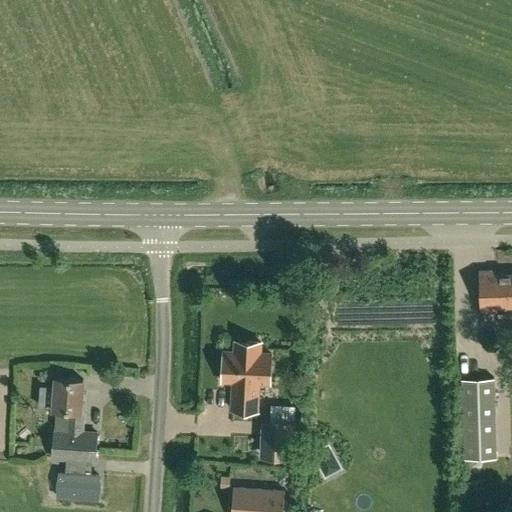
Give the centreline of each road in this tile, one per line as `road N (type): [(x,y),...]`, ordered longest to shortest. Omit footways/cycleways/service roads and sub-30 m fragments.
road 1 (secondary): [(161,219),(511,216)]
road 2 (unclassified): [(149,511),(161,219)]
road 3 (secondary): [(0,216),(161,219)]
